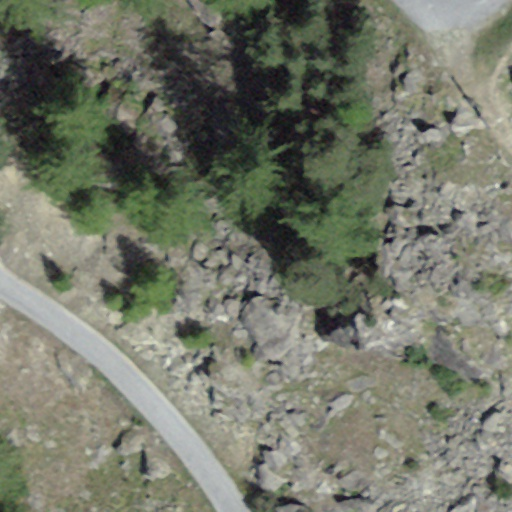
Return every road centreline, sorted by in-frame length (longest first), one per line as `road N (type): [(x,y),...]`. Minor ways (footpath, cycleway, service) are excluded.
road 1 (track): [(220,511),(152,410),(0,290)]
road 2 (track): [(499,120),(433,4)]
